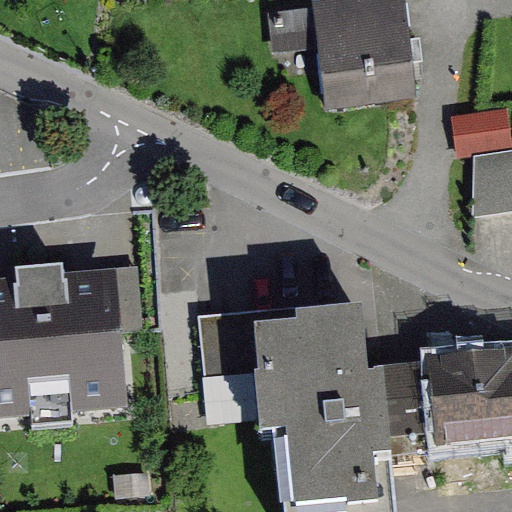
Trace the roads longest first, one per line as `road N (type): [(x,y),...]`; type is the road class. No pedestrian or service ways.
road 1 (residential): [(131,140),(168,147),(403,250),(511,307)]
road 2 (residential): [(0,204),(65,196),(110,168),(131,140)]
road 3 (residential): [(0,65),(105,116),(131,140)]
